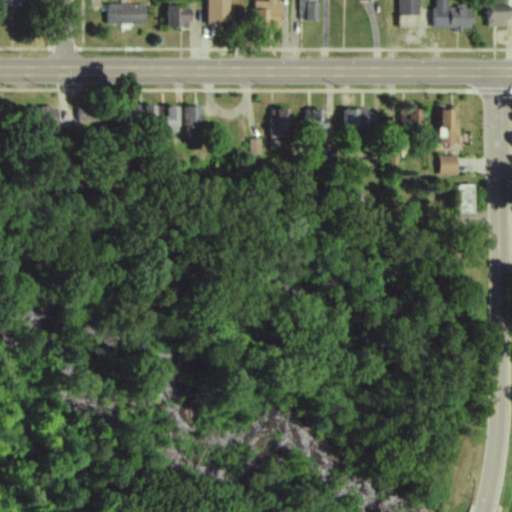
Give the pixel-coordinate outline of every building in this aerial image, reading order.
[(206,0),(206,24),(228,23),(228,0),(206,0)] [(297,0),(298,22),(316,21),(315,0),(297,0)] [(396,0),(397,16),(418,16),(417,0),(396,0)] [(432,0),(431,29),(470,30),(471,8),(447,7),(446,0),(432,0)] [(280,28),(281,1),(254,1),(253,27),(280,28)] [(106,24),(144,25),(145,5),(107,4),(106,24)] [(507,27),(507,6),(486,7),(486,28),(507,27)] [(189,27),(189,7),(166,7),(166,28),(189,27)] [(155,106),(132,105),(132,119),(155,120),(155,106)] [(177,132),(178,107),(166,107),(166,117),(159,117),(159,126),(165,126),(165,132),(177,132)] [(201,107),(185,107),(184,135),(201,136),(201,107)] [(32,108),(31,129),(56,130),(57,109),(32,108)] [(76,123),(97,124),(98,108),(76,108),(76,123)] [(267,137),(286,140),(290,111),(271,109),(267,137)] [(376,114),(367,114),(367,110),(342,109),(342,129),(376,130),(376,114)] [(321,119),(322,111),(303,110),(303,131),(327,132),(328,119),(321,119)] [(439,145),(458,145),(458,110),(438,110),(439,145)] [(407,128),(421,128),(421,111),(407,111),(407,128)] [(259,140),(247,140),(247,156),(259,155),(259,140)] [(438,174),(455,175),(455,156),(438,156),(438,174)] [(472,186),(456,187),(457,215),(472,215),(472,186)]
